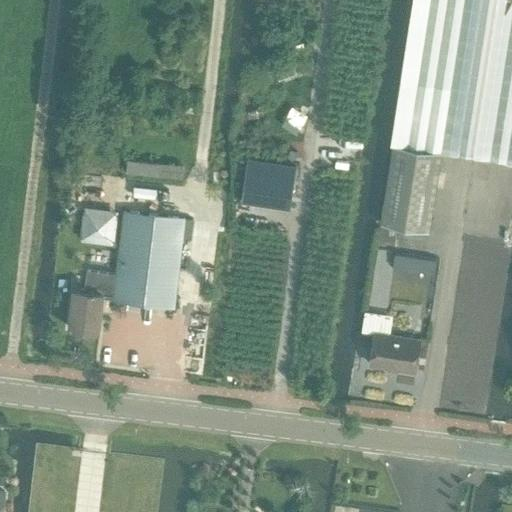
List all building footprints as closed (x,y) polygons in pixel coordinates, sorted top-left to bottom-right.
[(511,0),(412,0),(391,143),(511,160),(511,0)] [(286,63),(271,68),(275,81),(295,73),(290,57),(309,51),(305,41),(283,49),(285,57),(284,57),(286,63)] [(393,144),(381,223),(428,230),(441,151),(393,144)] [(126,173),(159,177),(161,163),(127,159),(126,173)] [(247,159),(241,200),(290,207),(296,166),(247,159)] [(81,240),(116,243),(119,211),(84,207),(81,240)] [(72,290),(68,327),(99,331),(103,294),(114,295),(114,299),(173,306),(181,239),(190,240),(192,219),(183,218),(124,211),(117,274),(86,270),(84,291),(72,290)] [(375,332),(370,364),(415,371),(420,339),(375,332)]
